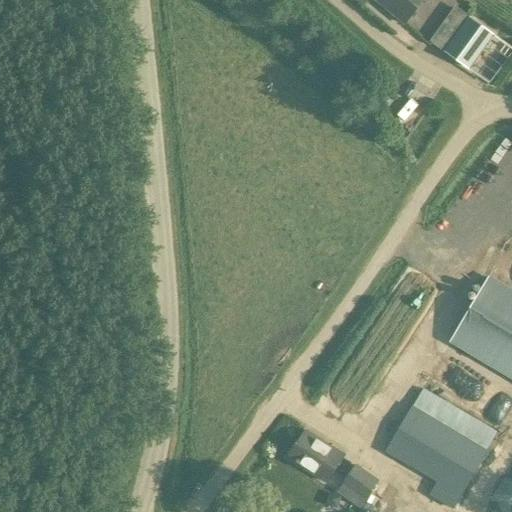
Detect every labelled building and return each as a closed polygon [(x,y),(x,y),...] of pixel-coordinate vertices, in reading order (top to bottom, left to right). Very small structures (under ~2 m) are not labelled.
[(376,0),(403,23),(422,0),(376,0)] [(465,73),(488,41),(464,23),(440,55),(465,73)] [(511,261),(503,279),(511,283),(511,261)] [(418,270),(324,407),(351,425),(444,288),(418,270)] [(447,348),(511,386),(511,294),(487,279),(447,348)] [(422,389),(385,453),(437,484),(430,496),(452,509),(460,497),(497,433),(422,389)] [(289,459),(327,483),(344,457),(306,433),(289,459)] [(376,482),(353,468),(336,495),(360,509),(376,482)] [(511,511),(511,479),(502,479),(492,495),(500,511),(511,511)]
